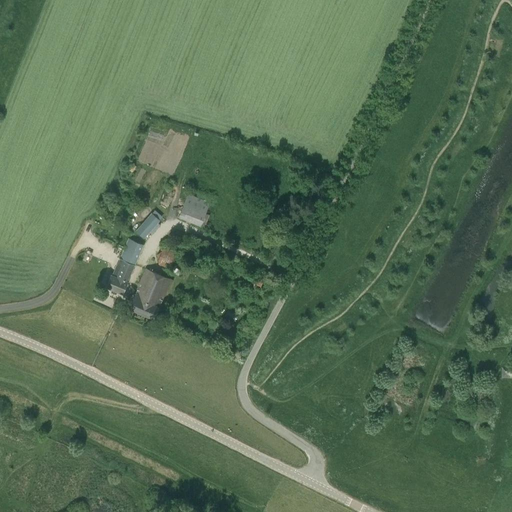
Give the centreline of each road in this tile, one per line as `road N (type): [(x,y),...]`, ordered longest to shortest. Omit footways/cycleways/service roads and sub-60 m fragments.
road 1 (unclassified): [(310,483),(316,458),(252,412),(242,373),(402,65),(427,0)]
road 2 (unclassified): [(310,483),(0,335)]
